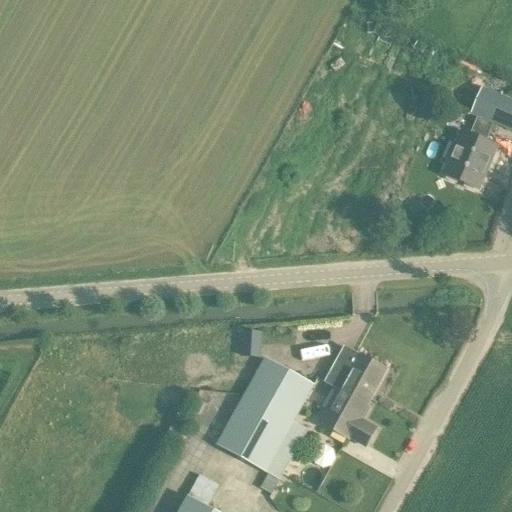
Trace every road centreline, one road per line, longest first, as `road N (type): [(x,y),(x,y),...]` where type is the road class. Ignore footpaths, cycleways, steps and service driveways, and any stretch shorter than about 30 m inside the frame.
road 1 (unclassified): [(508,261),(0,298)]
road 2 (unclassified): [(386,511),(482,338),(508,261)]
